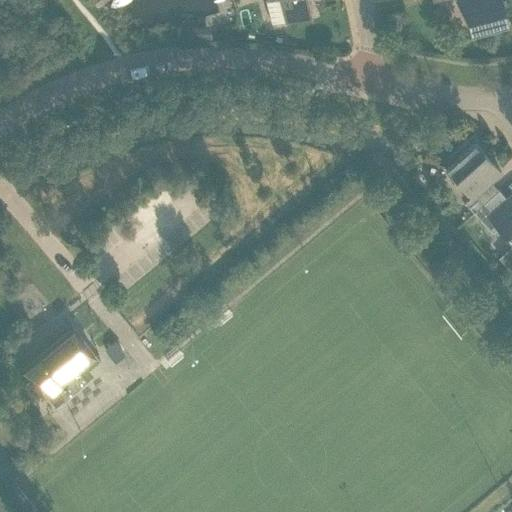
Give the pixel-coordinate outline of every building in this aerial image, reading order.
[(265,0),(272,22),(286,19),(311,13),(307,0),(265,0)] [(461,0),(470,33),(508,23),(501,0),(461,0)] [(198,26),(186,26),(186,39),(198,39),(198,26)] [(470,196),(464,201),(473,211),(498,189),(490,180),(500,171),(474,141),(445,168),(470,196)] [(498,189),(473,211),(481,220),(491,231),(497,226),(511,242),(511,192),(506,198),(498,189)] [(86,380),(82,375),(99,360),(72,327),(22,368),(29,376),(23,382),(38,400),(45,395),(50,401),(57,395),(61,401),(86,380)]
